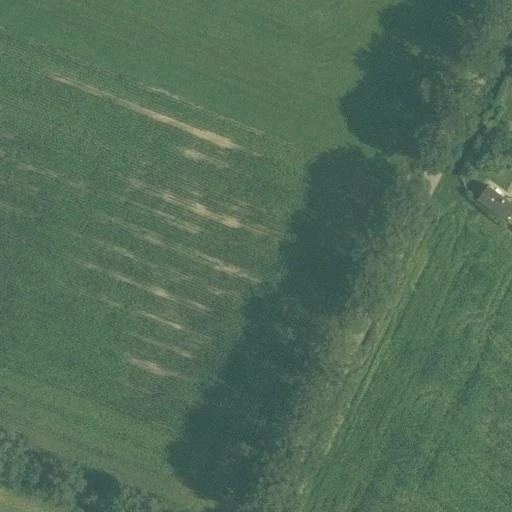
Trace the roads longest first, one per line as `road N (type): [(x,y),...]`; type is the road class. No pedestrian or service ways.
road 1 (unclassified): [(270,511),(511,5)]
road 2 (unclassified): [(118,511),(0,465)]
